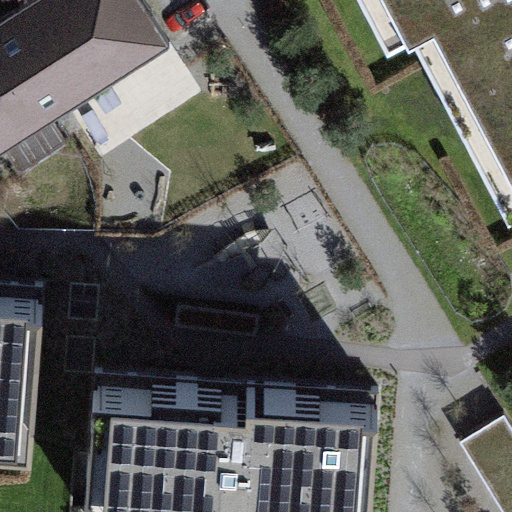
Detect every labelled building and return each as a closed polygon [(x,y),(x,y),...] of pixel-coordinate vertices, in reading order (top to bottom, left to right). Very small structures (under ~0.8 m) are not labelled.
[(137,0),(40,0),(0,25),(0,148),(166,46),(137,0)] [(363,0),(384,40),(415,24),(459,0),(363,0)] [(511,0),(459,0),(415,24),(508,200),(511,198),(511,0)] [(0,418),(31,422),(43,290),(0,286),(0,418)] [(371,511),(381,394),(97,372),(87,502),(215,511),(371,511)] [(465,429),(510,511),(511,511),(511,415),(507,406),(465,429)]
